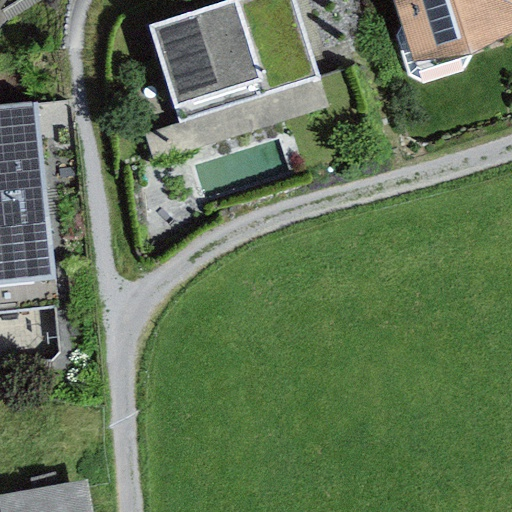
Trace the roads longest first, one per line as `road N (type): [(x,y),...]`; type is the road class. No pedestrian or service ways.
road 1 (track): [(511,163),(122,286)]
road 2 (track): [(82,0),(75,43),(84,146),(122,286)]
road 3 (track): [(122,286),(128,511)]
